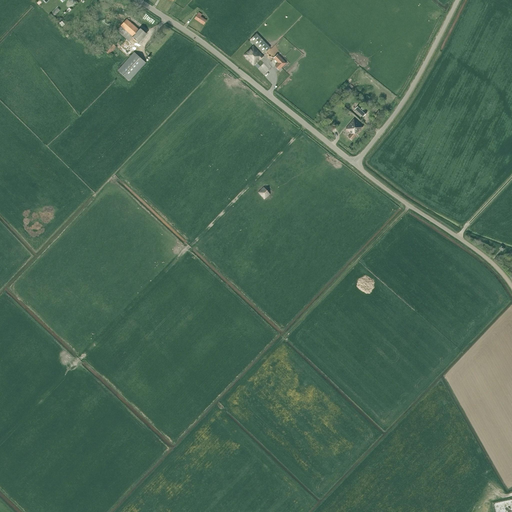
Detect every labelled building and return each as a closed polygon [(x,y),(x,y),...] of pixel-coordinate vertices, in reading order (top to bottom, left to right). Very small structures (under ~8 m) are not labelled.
[(199,12),(194,19),(204,25),(206,21),(201,17),(202,15),(199,12)] [(121,26),(117,31),(129,42),(132,38),(137,43),(146,33),(141,28),(139,30),(127,19),(121,25),(121,26)] [(257,34),(250,40),(263,54),(270,48),(257,34)] [(111,42),(105,50),(109,55),(116,47),(111,42)] [(243,55),(253,65),(263,56),(254,46),(243,55)] [(134,53),(118,71),(129,81),(146,63),(134,53)] [(278,54),(273,58),(278,63),(274,66),(279,70),(286,63),(278,54)] [(359,104),(355,109),(356,108),(363,115),(363,116),(367,112),(359,104)] [(348,137),(351,140),(363,127),(354,119),(345,129),(351,134),(348,137)] [(264,187),(259,192),(264,199),(270,194),(264,187)]
